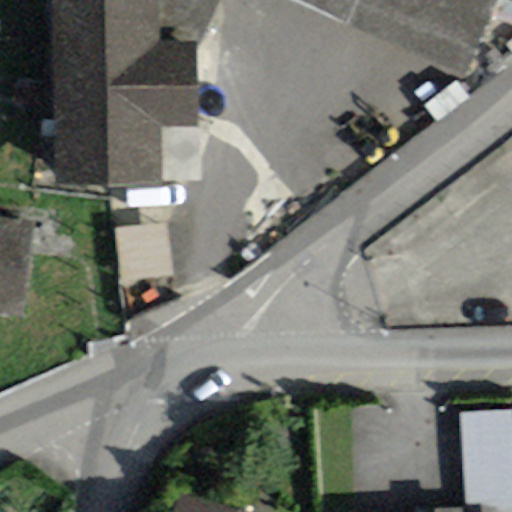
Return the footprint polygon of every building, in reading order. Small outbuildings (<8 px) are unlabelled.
[(156,0),(50,0),(55,185),(161,181),(159,127),(199,127),(197,40),(157,40),(156,0)] [(496,0),(156,0),(157,40),(197,40),(214,0),(294,0),(464,80),(496,0)] [(35,222),(0,217),(0,313),(24,316),(35,222)] [(122,230),(128,279),(177,273),(171,224),(122,230)] [(511,511),(511,411),(459,414),(463,511),(511,511)] [(235,511),(179,493),(172,511),(235,511)]
